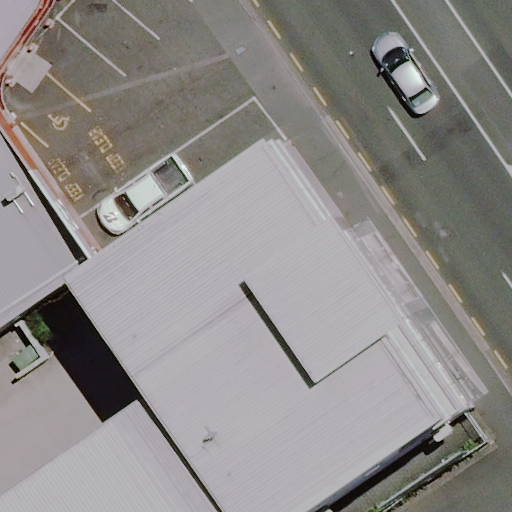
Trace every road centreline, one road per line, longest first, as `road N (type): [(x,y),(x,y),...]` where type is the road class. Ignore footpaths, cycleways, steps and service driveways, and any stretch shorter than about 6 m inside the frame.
road 1 (unknown): [(511,394),(306,511)]
road 2 (secondary): [(511,136),(419,0)]
